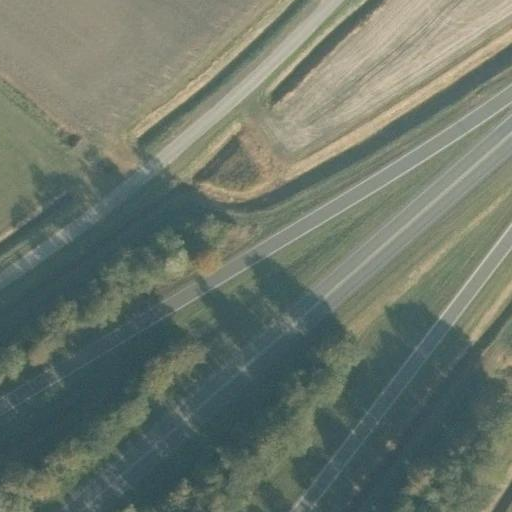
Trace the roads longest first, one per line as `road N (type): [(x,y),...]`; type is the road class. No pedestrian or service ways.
road 1 (trunk): [(511,91),(0,405)]
road 2 (trunk): [(81,511),(511,133)]
road 3 (unclassified): [(0,284),(207,131),(337,0)]
road 4 (trunk): [(296,511),(511,232)]
